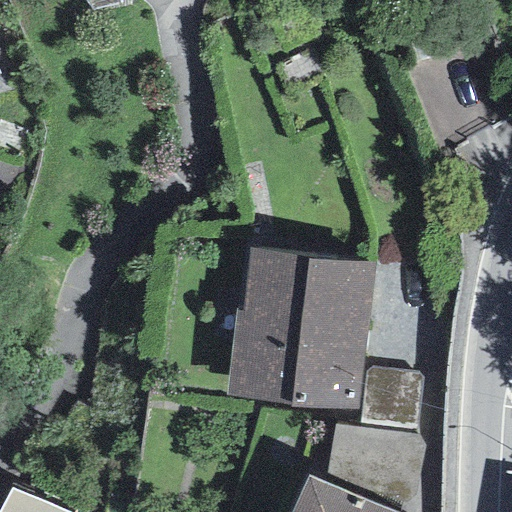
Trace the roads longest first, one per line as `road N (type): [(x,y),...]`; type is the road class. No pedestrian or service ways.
road 1 (residential): [(111,0),(115,88),(93,185),(67,244),(0,324)]
road 2 (residential): [(487,511),(490,376),(511,267)]
